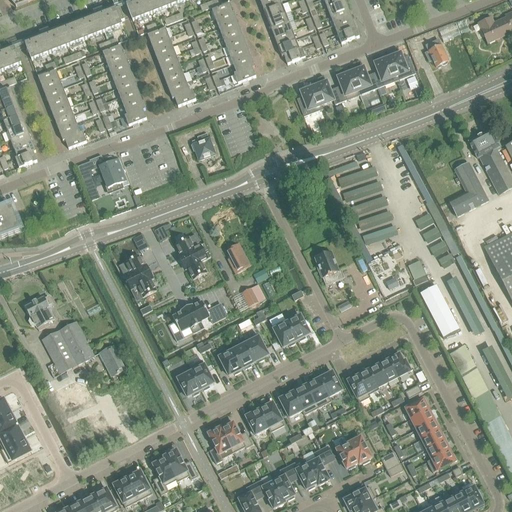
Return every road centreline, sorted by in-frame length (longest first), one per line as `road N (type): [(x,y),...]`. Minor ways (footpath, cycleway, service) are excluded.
road 1 (residential): [(0,188),(377,44)]
road 2 (residential): [(341,342),(71,481)]
road 3 (tertiary): [(0,273),(261,178)]
road 4 (tertiary): [(261,178),(511,81)]
road 5 (residential): [(401,318),(498,495),(498,511)]
road 6 (residential): [(341,342),(261,178)]
road 7 (residential): [(0,386),(21,389),(71,481)]
